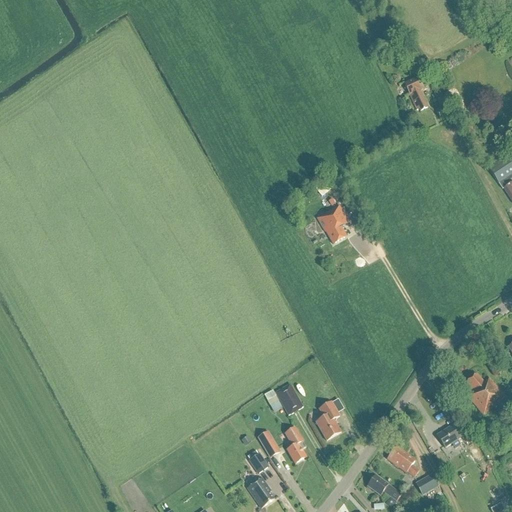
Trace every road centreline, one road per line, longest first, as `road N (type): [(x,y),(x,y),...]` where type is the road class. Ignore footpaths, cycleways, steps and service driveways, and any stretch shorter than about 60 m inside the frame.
road 1 (unclassified): [(325,511),(423,376),(483,320)]
road 2 (track): [(442,353),(340,196)]
road 3 (track): [(511,247),(432,119)]
